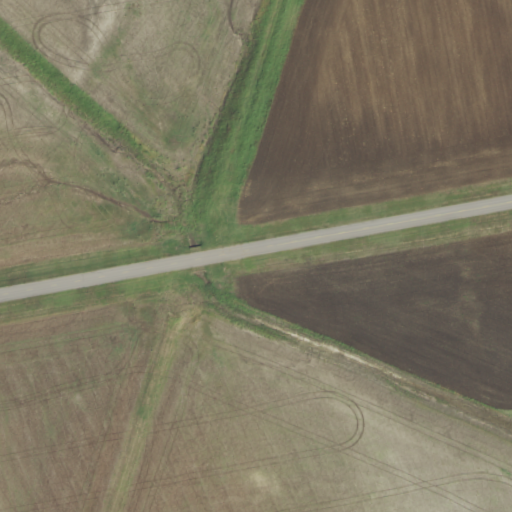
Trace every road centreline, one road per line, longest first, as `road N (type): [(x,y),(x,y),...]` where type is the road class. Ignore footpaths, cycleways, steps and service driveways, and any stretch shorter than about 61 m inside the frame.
road 1 (track): [(271,0),(107,511)]
road 2 (residential): [(0,294),(511,202)]
